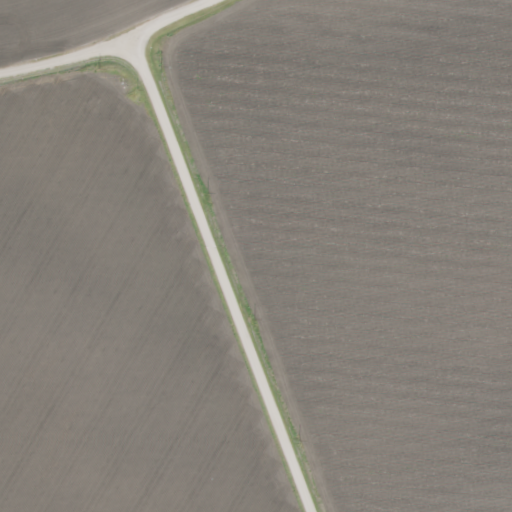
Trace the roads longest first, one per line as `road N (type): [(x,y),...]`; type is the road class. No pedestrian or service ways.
road 1 (track): [(310,511),(126,44)]
road 2 (track): [(0,78),(126,44),(222,0)]
